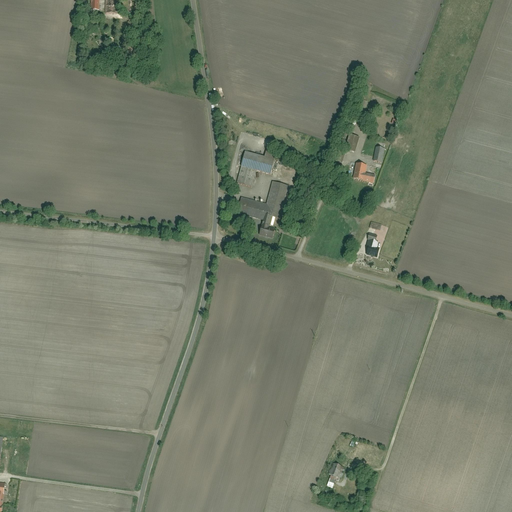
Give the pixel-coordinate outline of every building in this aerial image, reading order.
[(91,0),(93,12),(100,12),(99,0),(91,0)] [(106,0),(105,15),(116,15),(116,0),(106,0)] [(347,150),(357,153),(361,139),(351,136),(347,150)] [(377,148),(373,161),(382,164),(386,150),(377,148)] [(274,162),(246,154),(237,184),(251,188),(256,173),(270,177),(274,162)] [(358,164),(354,180),(374,185),(376,176),(365,173),(367,166),(358,164)] [(274,183),(267,205),(242,198),(236,216),(264,225),(267,215),(280,218),(289,187),(274,183)] [(275,233),(261,229),(259,237),(273,240),(275,233)] [(369,235),(367,241),(376,244),(378,238),(369,235)] [(371,247),(367,256),(377,260),(381,251),(371,247)] [(345,469),(332,464),(327,477),(341,482),(345,469)]
